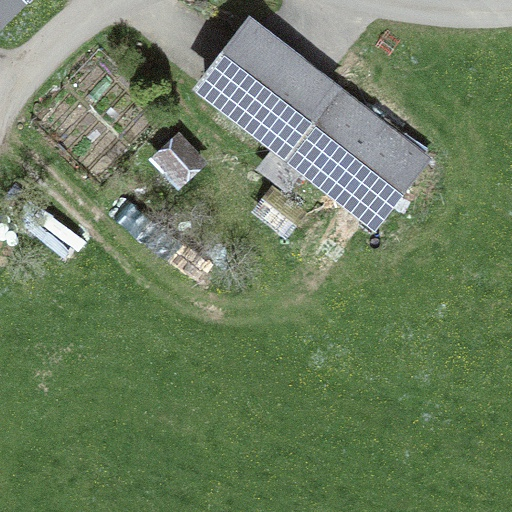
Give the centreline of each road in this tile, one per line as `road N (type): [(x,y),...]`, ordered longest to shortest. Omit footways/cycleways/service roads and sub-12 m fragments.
road 1 (track): [(114,0),(48,46),(0,112)]
road 2 (track): [(511,12),(435,11),(381,0)]
